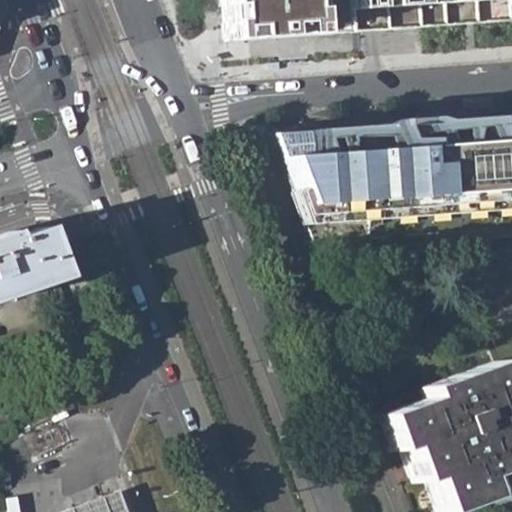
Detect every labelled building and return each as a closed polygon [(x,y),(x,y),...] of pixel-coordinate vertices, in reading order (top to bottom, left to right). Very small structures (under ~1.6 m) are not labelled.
[(307,0),(218,0),(221,28),(222,42),(233,42),(310,36),(307,0)] [(307,0),(310,36),(356,32),(354,0),(307,0)] [(505,0),(354,0),(356,32),(507,21),(505,0)] [(511,235),(511,115),(365,126),(306,131),(270,134),(314,252),(511,235)] [(0,296),(57,278),(38,223),(0,235),(0,296)] [(477,478),(511,465),(511,422),(491,362),(418,388),(422,399),(375,416),(389,452),(399,448),(412,483),(424,479),(436,511),(441,511),(483,496),(477,478)] [(124,511),(116,489),(57,511),(124,511)]
